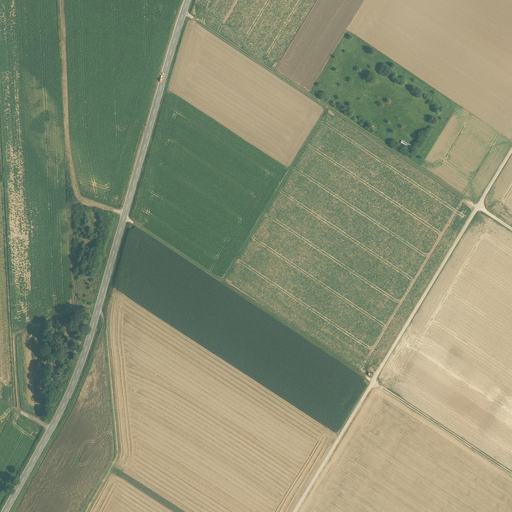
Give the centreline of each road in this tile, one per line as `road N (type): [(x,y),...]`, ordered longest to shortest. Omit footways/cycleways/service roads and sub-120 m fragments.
road 1 (secondary): [(5,511),(83,357),(188,0)]
road 2 (track): [(511,474),(123,219)]
road 3 (track): [(511,149),(294,511)]
road 4 (track): [(183,11),(511,229)]
road 5 (track): [(97,310),(116,453),(83,511)]
road 6 (track): [(329,108),(223,281)]
road 7 (track): [(76,198),(63,0)]
